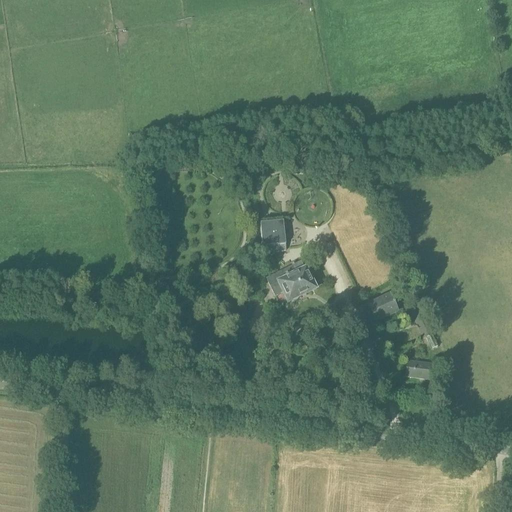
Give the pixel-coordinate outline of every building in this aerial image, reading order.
[(282,223),(260,225),(262,248),(267,248),(267,253),(285,251),(282,223)] [(300,263),(291,268),(265,280),(268,287),(274,298),(282,294),(287,304),(314,290),(305,270),(304,271),(300,263)] [(369,307),(376,323),(396,313),(389,297),(369,307)] [(433,336),(419,306),(410,310),(424,340),(433,336)] [(432,366),(406,363),(405,378),(430,381),(432,366)]
